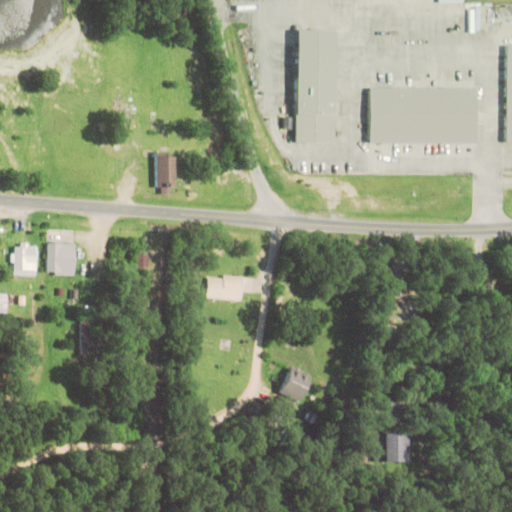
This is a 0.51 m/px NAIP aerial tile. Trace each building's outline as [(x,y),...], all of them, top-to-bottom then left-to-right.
[(290,28),(294,142),(332,141),(328,27),(290,28)] [(511,43),(498,43),(499,142),(511,142),(511,43)] [(366,86),(366,143),(472,143),(471,86),(366,86)] [(158,187),(178,187),(177,156),(158,156),(158,187)] [(26,241),(17,240),(17,245),(11,245),(11,252),(7,252),(6,262),(11,262),(11,274),(33,274),(34,245),(26,244),(26,241)] [(45,241),(44,273),(65,274),(65,267),(75,267),(76,242),(45,241)] [(206,276),(203,296),(239,301),(241,289),(249,290),(251,277),(222,274),(222,278),(206,276)] [(0,314),(8,315),(9,293),(0,292),(0,314)] [(287,365),(280,379),(275,389),(297,401),(310,377),(287,365)] [(406,430),(406,460),(371,460),(371,430),(406,430)]
